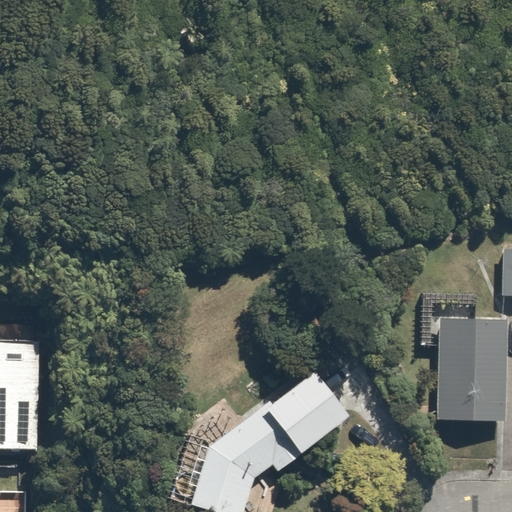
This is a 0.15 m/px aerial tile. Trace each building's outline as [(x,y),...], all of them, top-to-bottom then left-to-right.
[(511,221),(501,221),(499,297),(511,297),(511,221)] [(322,291),(305,301),(325,335),(342,325),(322,291)] [(507,319),(439,317),(437,418),(505,420),(507,319)] [(0,339),(0,447),(35,449),(38,339),(0,339)] [(340,345),(268,407),(308,453),(379,390),(340,345)] [(262,404),(209,439),(190,504),(218,511),(244,511),(255,476),(273,464),(279,473),(299,459),(262,404)]
